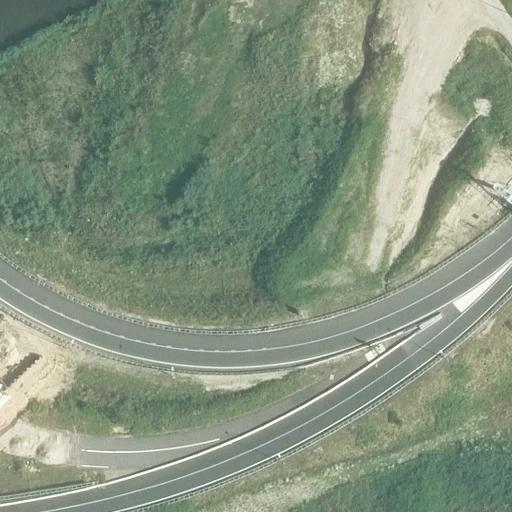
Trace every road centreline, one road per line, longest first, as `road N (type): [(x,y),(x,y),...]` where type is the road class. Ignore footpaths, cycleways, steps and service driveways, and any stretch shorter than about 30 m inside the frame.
road 1 (motorway): [(0,353),(80,283),(153,193),(194,125),(247,0)]
road 2 (motorway): [(384,373),(273,427),(179,454),(100,458),(0,439)]
road 3 (motorway): [(384,373),(229,476),(153,511)]
road 4 (motorway): [(511,262),(384,373)]
